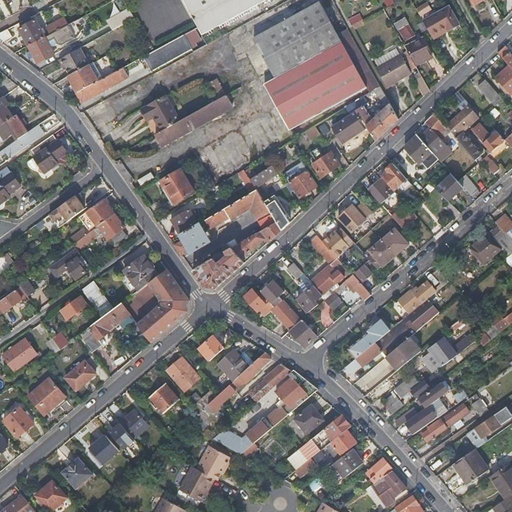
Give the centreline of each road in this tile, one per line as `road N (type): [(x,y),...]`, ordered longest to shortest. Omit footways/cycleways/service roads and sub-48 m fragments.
road 1 (residential): [(511,27),(207,307)]
road 2 (residential): [(207,307),(61,109),(0,59)]
road 3 (residential): [(511,184),(303,364)]
road 4 (residential): [(207,307),(0,485)]
road 5 (residential): [(444,511),(303,364)]
road 6 (unknown): [(103,166),(147,164),(257,103)]
